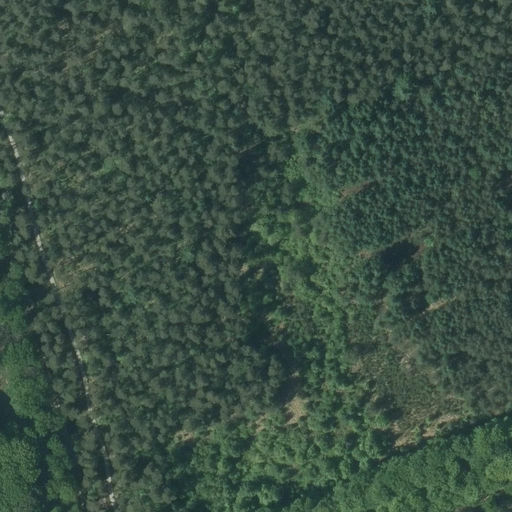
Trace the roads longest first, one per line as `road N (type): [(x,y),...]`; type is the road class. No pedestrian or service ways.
road 1 (track): [(0,224),(83,511)]
road 2 (track): [(341,511),(511,445)]
road 3 (track): [(44,511),(0,354)]
